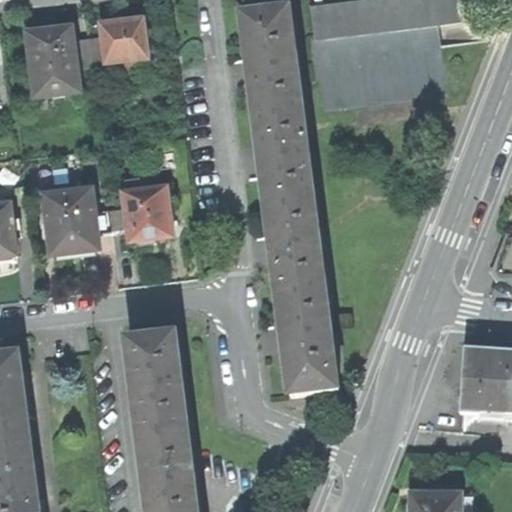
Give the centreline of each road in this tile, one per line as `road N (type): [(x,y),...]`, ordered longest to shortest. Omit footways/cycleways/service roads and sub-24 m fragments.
road 1 (residential): [(365,460),(267,420),(245,397),(234,299),(0,329)]
road 2 (tertiary): [(511,83),(425,297)]
road 3 (tertiary): [(425,297),(365,460)]
